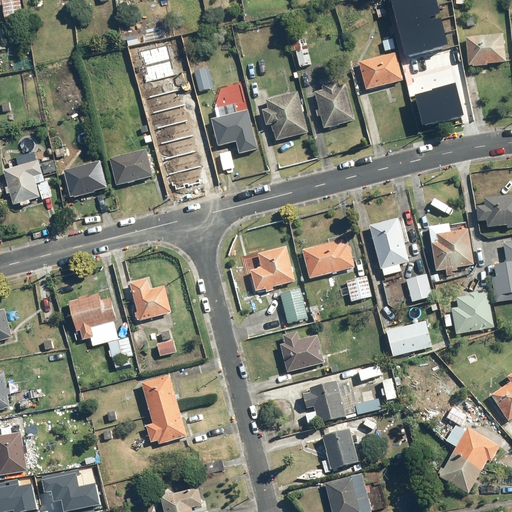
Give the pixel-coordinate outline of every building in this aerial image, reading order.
[(391,0),(406,55),(448,44),(436,0),(391,0)] [(474,16),(464,17),(465,30),(475,28),(474,16)] [(8,28),(0,28),(0,50),(8,49),(7,37),(9,37),(8,28)] [(503,37),(464,41),(466,68),(506,65),(503,37)] [(312,66),(308,51),(305,41),(299,43),(301,53),(295,54),(299,70),(312,66)] [(395,55),(357,66),(365,93),(403,82),(395,55)] [(136,70),(139,79),(171,69),(168,59),(136,70)] [(208,69),(194,73),(199,94),(213,90),(208,69)] [(172,81),(162,84),(167,99),(176,97),(172,81)] [(456,83),(415,94),(424,126),(465,115),(456,83)] [(159,85),(142,90),(148,113),(166,108),(159,85)] [(345,86),(333,90),(332,85),(320,88),(321,93),(313,95),(322,132),(355,123),(345,86)] [(265,128),(270,127),(274,143),(307,135),(297,95),(264,103),(266,112),(261,113),(265,128)] [(239,156),(259,151),(248,111),(211,120),(217,147),(235,143),(239,156)] [(190,121),(162,128),(165,143),(162,144),(164,151),(167,151),(173,175),(194,170),(190,156),(198,155),(190,121)] [(144,150),(108,159),(115,187),(151,178),(144,150)] [(230,153),(219,156),(223,173),(234,170),(230,153)] [(48,174),(44,160),(9,169),(18,205),(46,198),(40,176),(48,174)] [(106,160),(68,170),(76,197),(113,187),(106,160)] [(476,225),(485,224),(485,230),(511,227),(511,197),(482,201),(483,208),(474,210),(476,225)] [(396,221),(367,228),(379,272),(408,265),(396,221)] [(456,273),(456,270),(472,267),(466,231),(435,236),(436,245),(430,246),(434,273),(444,272),(445,278),(451,277),(451,274),(456,273)] [(346,240),(300,252),(308,283),(354,270),(346,240)] [(511,302),(511,243),(502,245),(505,266),(491,268),(493,280),(490,280),(494,306),(511,302)] [(285,249),(255,256),(259,271),(247,273),(252,294),(264,291),(265,294),(271,292),(270,289),(293,284),(285,249)] [(427,276),(404,282),(411,305),(433,299),(427,276)] [(134,281),(143,320),(175,312),(169,284),(155,287),(152,277),(134,281)] [(367,278),(345,284),(351,305),(373,299),(367,278)] [(299,291),(279,296),(287,326),(307,321),(299,291)] [(103,292),(73,301),(84,338),(97,335),(95,327),(121,319),(114,296),(105,299),(103,292)] [(467,298),(455,300),(456,310),(450,311),(454,337),(493,330),(487,294),(478,295),(477,294),(467,295),(467,298)] [(435,304),(421,309),(424,317),(430,315),(432,321),(440,318),(435,304)] [(9,307),(0,309),(0,341),(17,337),(9,307)] [(424,323),(384,333),(391,360),(431,350),(424,323)] [(281,338),(283,346),(278,348),(285,376),(322,367),(316,338),(297,343),(295,335),(281,338)] [(132,338),(111,343),(115,360),(136,354),(132,338)] [(176,339),(160,344),(164,356),(180,351),(176,339)] [(474,353),(464,358),(468,367),(479,362),(474,353)] [(132,357),(117,361),(119,369),(135,364),(132,357)] [(377,367),(363,371),(366,381),(380,376),(377,367)] [(8,369),(0,370),(0,408),(14,406),(8,369)] [(145,381),(156,422),(148,424),(154,442),(161,440),(162,444),(191,436),(175,373),(145,381)] [(509,386),(490,399),(506,424),(511,420),(511,374),(505,379),(509,386)] [(307,392),(308,395),(301,397),(302,405),(305,412),(312,409),(317,427),(344,419),(334,384),(307,392)] [(466,417),(448,407),(444,413),(448,415),(446,419),(460,427),(466,417)] [(0,459),(0,460),(2,475),(32,469),(30,452),(32,452),(31,445),(28,445),(26,430),(0,434),(0,459)] [(468,496),(486,463),(490,465),(498,449),(494,447),(495,445),(466,430),(439,480),(468,496)] [(347,433),(320,440),(329,474),(356,467),(347,433)] [(76,471),(41,479),(44,492),(52,491),(54,502),(62,500),(64,511),(86,511),(99,510),(93,485),(79,488),(76,471)] [(368,511),(360,478),(323,486),(328,511),(368,511)] [(0,511),(14,510),(14,511),(21,511),(37,509),(30,480),(18,483),(17,480),(0,483),(0,511)] [(202,486),(174,493),(174,491),(163,494),(167,511),(196,511),(195,506),(206,504),(202,486)]
